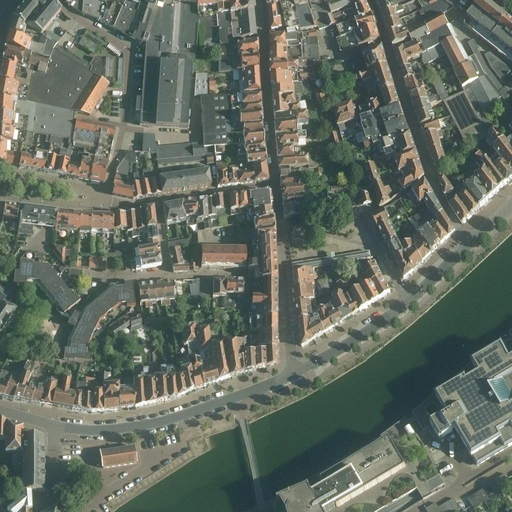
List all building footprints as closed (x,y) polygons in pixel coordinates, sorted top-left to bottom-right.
[(11,20),(12,21),(37,33),(37,34),(40,36),(60,12),(47,1),(46,0),(27,0),(28,1),(24,5),(24,4),(22,6),(23,6),(19,10),(18,12),(11,20)] [(60,0),(77,12),(78,0),(60,0)] [(82,0),(81,15),(90,18),(98,21),(100,8),(100,0),(82,0)] [(100,0),(100,8),(98,21),(104,25),(109,11),(112,2),(112,0),(100,0)] [(109,11),(104,25),(109,27),(113,29),(119,14),(120,11),(122,7),(122,8),(125,0),(112,0),(112,2),(109,11)] [(122,7),(113,29),(128,38),(140,0),(125,0),(122,8),(122,7)] [(140,0),(128,38),(141,45),(142,43),(155,0),(140,0)] [(135,112),(140,113),(139,126),(186,129),(191,65),(193,65),(197,27),(195,0),(155,0),(142,43),(141,45),(145,46),(144,54),(141,99),(136,99),(135,112)] [(219,47),(214,0),(195,0),(197,27),(199,42),(199,49),(216,47),(219,47)] [(230,24),(227,0),(214,0),(219,47),(227,46),(226,31),(231,31),(230,24)] [(238,0),(227,0),(230,24),(231,31),(231,39),(241,38),(242,38),(255,36),(254,27),(241,29),(240,23),(239,12),(238,0)] [(252,0),(238,0),(239,12),(253,11),(253,10),(252,0)] [(293,0),(279,0),(280,4),(286,28),(287,36),(301,33),(300,31),(293,0)] [(308,0),(293,0),(296,15),(300,31),(317,28),(312,11),(308,0)] [(308,0),(317,28),(318,31),(335,25),(332,16),(331,16),(331,14),(327,5),(337,1),(339,0),(308,0)] [(348,0),(339,0),(337,1),(341,10),(351,6),(348,0)] [(384,0),(377,3),(382,16),(402,8),(419,1),(419,0),(384,0)] [(423,0),(420,1),(424,9),(435,4),(434,3),(437,2),(436,0),(428,0),(426,1),(426,2),(424,3),(423,0)] [(462,11),(470,0),(439,0),(439,1),(437,2),(434,3),(435,4),(441,15),(442,16),(453,8),(455,10),(458,7),(462,11)] [(463,25),(475,34),(495,9),(483,0),(480,0),(466,17),(468,19),(463,25)] [(337,1),(327,5),(331,14),(341,10),(337,1)] [(429,21),(424,9),(420,1),(419,1),(402,8),(403,12),(396,15),(397,19),(402,17),(405,27),(410,39),(412,45),(420,42),(429,38),(423,24),(429,21)] [(280,4),(268,7),(271,30),(278,29),(286,28),(280,4)] [(332,16),(335,25),(335,26),(336,27),(371,15),(366,4),(332,16)] [(441,15),(435,4),(424,9),(429,21),(441,15)] [(402,8),(382,16),(385,24),(397,19),(396,15),(403,12),(402,8)] [(495,9),(475,34),(488,44),(507,19),(495,9)] [(253,11),(239,12),(240,23),(241,29),(254,27),(253,11)] [(371,15),(336,27),(340,38),(376,26),(371,15)] [(429,38),(420,42),(425,53),(421,55),(422,59),(424,65),(446,55),(455,72),(454,72),(462,88),(464,92),(449,99),(439,75),(437,76),(434,69),(429,72),(435,87),(434,87),(439,98),(441,103),(448,117),(451,116),(468,150),(488,134),(489,133),(494,128),(495,128),(482,113),(483,112),(502,97),(498,93),(485,76),(483,73),(474,56),(469,58),(467,59),(459,44),(459,43),(455,37),(456,37),(450,26),(450,25),(448,26),(442,16),(441,15),(429,21),(423,24),(429,38)] [(397,19),(385,24),(388,34),(405,27),(402,17),(397,19)] [(507,19),(488,44),(500,54),(511,39),(511,23),(508,20),(507,19)] [(7,34),(9,35),(33,43),(52,50),(55,47),(57,44),(40,36),(37,34),(37,33),(12,21),(7,34)] [(376,26),(340,38),(336,39),(341,53),(379,40),(376,26)] [(405,27),(388,34),(393,47),(410,39),(405,27)] [(278,29),(271,30),(271,38),(287,36),(286,28),(278,29)] [(271,38),(271,51),(318,45),(316,31),(301,33),(287,36),(271,38)] [(9,35),(5,47),(50,60),(45,76),(31,72),(27,88),(24,103),(37,105),(89,116),(108,85),(99,79),(89,73),(64,57),(52,50),(33,43),(9,35)] [(511,39),(500,54),(511,63),(511,39)] [(478,50),(473,40),(467,43),(474,56),(483,73),(485,76),(498,93),(503,89),(488,70),(477,50),(478,50)] [(219,47),(216,47),(218,61),(233,60),(239,59),(239,58),(257,56),(256,42),(227,46),(219,47)] [(394,51),(396,56),(405,53),(407,61),(421,55),(425,53),(420,42),(412,45),(403,49),(403,48),(394,51)] [(308,46),(271,51),(271,64),(304,63),(309,62),(319,61),(319,46),(318,45),(308,46)] [(4,47),(0,70),(0,82),(18,86),(27,88),(31,72),(45,76),(50,60),(5,47),(4,47)] [(55,47),(52,50),(64,57),(67,52),(62,49),(61,50),(55,47)] [(362,54),(365,62),(384,56),(382,47),(362,54)] [(67,52),(64,57),(89,73),(99,79),(100,62),(94,58),(89,66),(67,52)] [(405,53),(396,56),(401,71),(409,68),(405,53)] [(490,68),(500,61),(489,53),(484,56),(490,68)] [(233,60),(218,61),(218,73),(238,71),(241,71),(257,69),(257,56),(239,58),(239,59),(233,60)] [(355,66),(356,70),(358,74),(386,65),(384,56),(365,62),(355,66)] [(304,63),(271,64),(271,75),(289,74),(288,74),(294,74),(314,70),(315,70),(320,69),(322,69),(320,61),(319,61),(309,62),(304,63)] [(495,74),(506,66),(500,61),(490,68),(495,74)] [(386,65),(358,74),(360,79),(361,80),(362,82),(371,79),(373,84),(377,83),(380,93),(394,89),(386,65)] [(418,65),(409,68),(401,71),(404,81),(419,76),(425,74),(424,71),(420,73),(418,65)] [(500,80),(511,71),(506,66),(495,74),(500,80)] [(241,71),(238,71),(238,81),(241,81),(242,82),(258,80),(257,69),(241,71)] [(289,74),(271,75),(272,99),(292,96),(293,96),(297,95),(293,95),(292,83),(297,83),(297,77),(299,77),(302,80),(316,77),(315,70),(314,70),(294,74),(288,74),(289,74)] [(502,83),(505,87),(506,86),(511,81),(511,74),(511,75),(502,83)] [(206,75),(195,75),(194,97),(200,97),(206,97),(206,75)] [(419,76),(404,81),(410,97),(425,92),(425,91),(420,77),(419,76)] [(258,80),(242,82),(242,86),(244,86),(245,93),(259,92),(258,80)] [(0,82),(0,98),(15,101),(18,86),(0,82)] [(18,86),(15,101),(24,103),(27,88),(18,86)] [(503,89),(498,93),(502,97),(503,99),(504,100),(511,94),(511,92),(506,86),(505,87),(503,89)] [(380,93),(384,104),(378,106),(377,101),(367,104),(368,106),(371,115),(400,106),(394,89),(380,93)] [(314,92),(317,104),(325,102),(322,90),(314,92)] [(427,97),(425,92),(410,97),(413,107),(432,100),(430,96),(427,97)] [(232,97),(231,107),(252,105),(252,107),(260,106),(259,95),(241,96),(232,97)] [(292,96),(272,99),(273,117),(293,114),(305,112),(304,108),(298,109),(298,105),(297,95),(293,96),(292,96)] [(200,97),(202,135),(226,135),(233,135),(232,127),(230,127),(231,115),(231,107),(232,97),(206,97),(200,97)] [(0,98),(0,114),(34,118),(36,110),(37,105),(24,103),(15,101),(0,98)] [(432,100),(413,107),(416,116),(431,111),(430,107),(441,103),(439,98),(432,100)] [(511,109),(504,100),(503,99),(497,105),(500,109),(499,109),(511,125),(509,128),(511,131),(511,138),(506,143),(511,150),(511,109)] [(332,108),(337,126),(338,126),(344,124),(357,119),(351,102),(332,108)] [(231,115),(260,113),(260,106),(252,107),(252,105),(231,107),(231,115)] [(360,113),(355,115),(357,119),(357,120),(363,118),(371,115),(368,106),(360,109),(362,115),(361,115),(360,113)] [(361,126),(364,133),(404,120),(400,106),(371,115),(363,118),(357,120),(356,120),(358,127),(361,126)] [(294,123),(274,124),(275,137),(285,137),(286,136),(295,135),(296,136),(304,134),(301,134),(300,127),(307,126),(305,112),(304,108),(305,112),(293,114),(294,123)] [(431,111),(416,116),(420,127),(437,121),(435,122),(432,112),(431,111)] [(260,113),(231,115),(230,127),(232,127),(261,124),(260,113)] [(0,114),(0,129),(32,134),(34,119),(34,118),(0,114)] [(293,114),(273,117),(274,124),(294,123),(293,114)] [(34,119),(32,134),(33,134),(46,136),(50,137),(51,137),(54,123),(34,119)] [(91,122),(76,119),(74,129),(89,132),(91,122)] [(404,120),(364,133),(366,141),(363,142),(365,149),(377,145),(409,134),(404,120)] [(437,121),(420,127),(423,138),(441,132),(437,121)] [(97,124),(91,122),(89,132),(95,134),(97,124)] [(115,128),(97,124),(95,134),(113,137),(115,128)] [(261,124),(232,127),(233,135),(242,134),(262,133),(261,124)] [(344,124),(338,126),(340,133),(346,131),(344,124)] [(494,128),(489,133),(495,142),(496,142),(498,141),(500,143),(493,149),(497,154),(498,153),(511,171),(511,150),(506,143),(504,140),(495,128),(494,128)] [(0,141),(5,143),(15,144),(22,145),(31,146),(32,143),(33,134),(32,134),(0,129),(0,141)] [(74,129),(72,141),(73,147),(83,149),(95,152),(89,182),(103,185),(113,137),(95,134),(89,132),(74,129)] [(441,132),(423,138),(429,153),(441,149),(439,141),(443,139),(440,132),(441,132)] [(242,134),(243,139),(239,139),(239,145),(243,145),(244,146),(263,144),(262,133),(242,134)] [(336,133),(330,135),(332,144),(338,142),(336,133)] [(285,137),(275,137),(276,149),(292,148),(297,147),(296,141),(304,140),(304,134),(296,136),(295,135),(286,136),(285,137)] [(409,134),(377,145),(380,153),(384,152),(387,161),(394,159),(415,152),(409,134)] [(143,138),(142,153),(144,153),(156,154),(155,148),(153,136),(145,135),(145,138),(143,138)] [(226,135),(202,135),(202,144),(203,148),(214,148),(219,147),(225,147),(226,135)] [(46,154),(43,172),(55,174),(62,139),(51,137),(50,137),(49,143),(46,154)] [(62,139),(55,174),(66,177),(68,164),(72,150),(70,141),(62,139)] [(14,154),(12,166),(19,167),(21,154),(22,145),(15,144),(14,154)] [(264,154),(263,144),(244,146),(244,152),(237,153),(237,157),(264,154)] [(214,148),(203,148),(204,157),(205,157),(207,165),(213,164),(212,153),(214,153),(214,148)] [(292,148),(276,149),(277,160),(307,157),(301,158),(301,153),(293,154),(292,148)] [(81,159),(77,179),(89,182),(95,152),(83,149),(83,153),(81,159)] [(441,149),(429,153),(434,168),(446,163),(441,149)] [(34,155),(31,170),(43,172),(46,154),(34,151),(34,154),(34,155)] [(483,171),(474,178),(490,198),(506,184),(488,161),(480,151),(475,155),(481,163),(478,165),(483,171)] [(5,152),(5,164),(12,166),(14,154),(5,152)] [(68,164),(66,177),(77,179),(81,159),(83,153),(78,152),(75,166),(68,164)] [(123,159),(131,165),(135,164),(134,153),(127,152),(126,155),(123,159)] [(415,152),(394,159),(396,167),(389,170),(391,176),(399,173),(401,172),(419,163),(415,152)] [(21,154),(19,167),(31,170),(34,155),(34,154),(29,153),(28,156),(21,154)] [(493,168),(488,161),(506,184),(511,177),(511,171),(498,153),(497,154),(503,161),(493,168)] [(266,163),(264,154),(237,157),(236,157),(236,161),(242,161),(242,160),(246,159),(246,163),(244,163),(244,167),(251,165),(266,163)] [(205,157),(204,157),(198,157),(192,158),(187,158),(182,159),(177,159),(172,160),(167,160),(162,160),(157,161),(157,165),(206,161),(205,157)] [(307,157),(277,160),(278,170),(307,167),(307,168),(308,168),(307,157)] [(123,159),(116,170),(115,175),(126,177),(131,165),(123,159)] [(268,181),(266,163),(251,165),(244,167),(245,172),(252,171),(254,183),(268,181)] [(419,163),(401,172),(404,179),(398,182),(404,191),(423,176),(419,163)] [(227,186),(226,172),(225,164),(215,166),(216,171),(215,171),(217,188),(227,186)] [(374,165),(365,167),(369,181),(369,185),(369,188),(374,186),(374,185),(380,182),(374,165)] [(451,168),(455,175),(460,172),(455,166),(451,168)] [(307,167),(278,170),(280,179),(299,178),(299,172),(304,171),(304,173),(313,173),(313,170),(307,170),(307,168),(307,167)] [(369,181),(365,167),(364,168),(365,168),(360,170),(366,190),(367,189),(369,188),(369,185),(369,181)] [(314,177),(322,177),(321,169),(313,169),(314,177)] [(438,169),(434,170),(438,181),(445,197),(454,192),(444,178),(442,179),(438,169)] [(151,171),(147,172),(151,197),(160,195),(160,194),(158,179),(152,180),(151,171)] [(239,185),(238,176),(238,175),(236,175),(235,171),(226,172),(227,186),(239,185)] [(252,171),(245,172),(237,173),(238,175),(238,176),(239,185),(254,183),(252,171)] [(144,181),(139,182),(142,198),(151,197),(147,172),(142,173),(144,181)] [(158,179),(160,194),(160,195),(161,194),(172,193),(172,192),(198,189),(210,187),(208,172),(158,179)] [(129,184),(130,190),(132,200),(142,198),(139,182),(137,174),(133,175),(134,183),(129,184)] [(299,178),(280,179),(280,187),(301,186),(300,178),(299,178)] [(463,186),(465,188),(480,208),(490,198),(474,178),(463,186)] [(129,184),(121,182),(114,181),(113,186),(112,188),(113,188),(111,196),(132,200),(130,190),(129,184)] [(374,185),(374,186),(379,208),(390,202),(386,194),(391,192),(389,187),(384,189),(380,182),(374,185)] [(425,182),(401,198),(404,202),(409,199),(410,200),(415,197),(420,204),(423,201),(432,195),(425,182)] [(301,186),(280,187),(282,198),(294,197),(294,196),(302,195),(301,186)] [(465,191),(458,198),(471,216),(480,208),(465,188),(464,189),(465,191)] [(358,201),(360,207),(363,206),(364,206),(364,208),(367,207),(366,205),(371,204),(367,189),(366,190),(360,193),(362,200),(358,201)] [(265,192),(246,194),(248,214),(253,212),(271,209),(269,193),(265,192)] [(317,203),(318,212),(329,211),(328,205),(333,205),(333,203),(342,202),(341,195),(341,193),(331,194),(326,194),(327,202),(317,203)] [(246,194),(237,195),(239,215),(245,214),(248,214),(246,194)] [(294,197),(282,198),(282,208),(306,204),(305,202),(311,202),(311,204),(312,203),(317,203),(327,202),(326,194),(311,194),(302,195),(294,196),(294,197)] [(237,195),(229,196),(229,202),(229,206),(229,211),(230,216),(239,215),(237,195)] [(432,195),(423,201),(430,211),(449,237),(454,232),(452,228),(432,195)] [(447,203),(450,206),(462,224),(471,216),(458,198),(457,199),(458,199),(454,203),(451,196),(445,198),(447,203)] [(221,197),(213,198),(213,199),(215,217),(215,218),(219,218),(230,216),(229,211),(229,206),(222,207),(221,197)] [(213,199),(205,200),(205,201),(207,230),(211,229),(210,221),(209,218),(215,217),(213,199),(213,198),(213,199)] [(205,200),(194,202),(196,221),(195,221),(196,225),(196,224),(203,223),(203,231),(207,230),(205,201),(205,200)] [(181,204),(184,221),(185,227),(196,225),(195,221),(196,221),(194,202),(181,203),(181,204)] [(306,204),(282,208),(284,218),(290,218),(290,219),(291,219),(291,218),(297,217),(297,216),(307,214),(306,205),(312,205),(312,203),(311,204),(311,202),(305,202),(306,204)] [(2,216),(2,217),(16,220),(18,207),(4,204),(2,216)] [(165,224),(175,223),(184,221),(181,204),(162,207),(165,224)] [(21,207),(17,235),(31,236),(32,225),(41,226),(41,228),(41,226),(45,226),(52,227),(51,229),(55,229),(56,211),(48,210),(21,207)] [(153,208),(144,210),(145,230),(146,241),(152,240),(156,240),(157,239),(153,208)] [(248,214),(245,214),(247,223),(253,222),(253,223),(253,222),(272,220),(271,209),(253,212),(248,214)] [(144,210),(135,212),(137,238),(141,237),(146,241),(146,248),(147,248),(146,241),(145,230),(144,210)] [(377,228),(389,222),(390,222),(390,221),(389,221),(383,210),(372,217),(377,228)] [(55,229),(55,230),(67,231),(68,212),(56,211),(55,229)] [(422,217),(428,227),(441,244),(449,237),(430,211),(422,217)] [(68,212),(67,231),(78,232),(78,233),(79,233),(81,214),(80,214),(68,212)] [(135,212),(125,214),(127,232),(131,232),(131,238),(137,238),(135,212)] [(81,214),(79,233),(90,233),(91,214),(81,214)] [(91,214),(90,233),(101,234),(101,215),(91,214)] [(125,214),(112,215),(112,231),(113,231),(113,230),(126,229),(126,232),(127,232),(125,214)] [(101,215),(101,234),(113,234),(113,231),(112,231),(112,215),(101,215)] [(253,223),(253,241),(257,241),(257,240),(274,237),(272,220),(253,222),(253,223)] [(389,222),(377,228),(382,237),(399,228),(398,225),(394,228),(390,222),(389,222)] [(428,227),(417,235),(418,237),(430,254),(441,244),(428,227)] [(399,228),(382,237),(387,246),(397,240),(394,233),(401,230),(399,228)] [(394,233),(397,240),(404,254),(413,271),(422,263),(414,250),(414,249),(410,242),(403,229),(401,231),(401,230),(394,233)] [(257,241),(253,241),(251,242),(251,249),(255,249),(257,278),(276,277),(274,238),(274,237),(257,240),(257,241)] [(418,237),(410,242),(414,249),(414,250),(422,263),(430,254),(418,237)] [(152,240),(146,241),(147,248),(157,246),(156,240),(152,240)] [(188,240),(167,243),(168,249),(189,245),(188,240)] [(397,240),(387,246),(394,259),(404,254),(397,240)] [(53,246),(53,252),(62,263),(64,261),(65,247),(53,246)] [(132,251),(133,261),(159,256),(157,246),(147,248),(146,248),(132,251)] [(179,249),(168,252),(171,267),(187,266),(187,265),(186,257),(181,258),(179,249)] [(197,265),(197,273),(197,269),(245,270),(245,250),(201,250),(198,250),(198,253),(197,265)] [(404,254),(394,259),(396,263),(393,265),(401,282),(413,271),(404,254)] [(159,256),(133,261),(135,271),(160,266),(159,256)] [(88,269),(101,270),(101,259),(89,258),(88,269)] [(355,261),(358,266),(359,267),(361,271),(375,263),(373,259),(371,259),(371,258),(355,261)] [(28,261),(20,260),(18,272),(14,272),(13,284),(25,285),(26,281),(38,282),(59,307),(55,310),(60,317),(79,301),(74,295),(72,297),(47,266),(28,264),(28,261)] [(375,263),(361,271),(365,277),(378,269),(375,263)] [(369,284),(365,277),(361,271),(359,267),(360,272),(353,276),(359,286),(363,284),(364,287),(369,286),(371,288),(373,287),(379,299),(390,292),(381,277),(369,284)] [(293,272),(294,287),(314,283),(314,279),(316,279),(315,274),(313,274),(312,269),(293,272)] [(378,269),(365,277),(369,284),(381,277),(378,269)] [(81,280),(81,272),(68,271),(68,279),(81,280)] [(334,279),(336,283),(340,291),(350,286),(346,279),(340,281),(338,278),(334,279)] [(196,281),(194,281),(197,300),(203,300),(203,284),(198,284),(198,281),(198,280),(196,280),(196,281)] [(240,293),(240,298),(242,298),(242,305),(250,305),(250,307),(263,306),(263,308),(276,308),(276,299),(276,280),(261,280),(257,280),(256,287),(262,287),(262,298),(251,298),(251,303),(248,303),(249,281),(243,281),(241,281),(241,293),(240,293)] [(171,281),(162,282),(165,306),(169,306),(168,301),(171,300),(171,302),(173,302),(171,281)] [(225,281),(212,281),(212,297),(224,297),(225,281)] [(225,281),(224,297),(224,309),(234,308),(235,281),(225,281)] [(326,281),(317,284),(321,298),(322,304),(325,302),(334,327),(343,321),(331,298),(330,293),(326,281)] [(162,282),(153,283),(156,304),(158,304),(158,302),(160,301),(161,307),(165,306),(162,282)] [(64,349),(63,359),(64,361),(74,362),(74,361),(90,362),(91,356),(85,355),(86,347),(99,321),(118,305),(126,304),(126,307),(134,306),(132,284),(130,283),(123,283),(124,288),(111,289),(85,311),(77,326),(75,325),(79,315),(74,313),(67,325),(76,330),(70,343),(69,350),(64,349)] [(153,283),(145,284),(148,308),(151,307),(151,302),(154,302),(154,304),(156,304),(153,283)] [(314,283),(294,287),(296,304),(316,299),(321,298),(317,284),(315,285),(314,283)] [(339,290),(330,293),(331,298),(343,321),(352,316),(344,298),(340,291),(336,283),(339,290)] [(148,308),(145,284),(137,285),(140,306),(142,306),(142,303),(144,303),(145,308),(148,308)] [(359,286),(360,288),(370,305),(379,299),(373,287),(371,288),(369,286),(364,287),(363,284),(359,286)] [(0,287),(0,332),(16,309),(9,304),(12,299),(7,296),(9,294),(0,287)] [(350,294),(350,295),(360,311),(370,305),(360,288),(350,294)] [(350,295),(344,298),(352,316),(360,311),(350,295)] [(316,299),(318,305),(324,333),(334,327),(325,302),(322,304),(321,298),(316,299)] [(316,299),(296,304),(299,321),(309,319),(307,308),(318,305),(316,299)] [(307,308),(309,319),(313,340),(324,333),(318,305),(307,308)] [(263,306),(250,307),(250,310),(255,310),(255,318),(276,318),(276,308),(263,308),(263,306)] [(126,315),(108,327),(114,336),(130,326),(127,321),(129,319),(126,315)] [(129,321),(130,326),(130,333),(142,330),(140,316),(133,318),(133,320),(129,321)] [(255,318),(248,318),(249,332),(257,332),(276,332),(276,318),(255,318)] [(309,319),(299,321),(302,347),(313,340),(309,319)] [(186,345),(188,360),(192,377),(191,377),(194,390),(203,387),(201,381),(199,372),(198,360),(196,348),(194,331),(193,325),(182,327),(185,345),(186,345)] [(194,325),(193,325),(194,331),(196,348),(198,360),(199,372),(201,381),(203,387),(217,382),(211,345),(210,345),(208,328),(195,330),(194,325)] [(511,446),(511,327),(508,331),(485,350),(412,413),(423,432),(427,430),(435,443),(436,442),(445,436),(455,431),(477,467),(511,446)] [(276,332),(257,332),(258,348),(264,348),(264,347),(276,347),(276,332)] [(235,343),(224,344),(228,378),(244,372),(243,353),(242,341),(235,343)] [(223,344),(211,345),(217,382),(228,378),(224,344),(223,344)] [(264,348),(264,351),(265,367),(277,364),(276,347),(264,347),(264,348)] [(264,351),(254,352),(255,369),(265,367),(264,351)] [(254,352),(243,353),(244,372),(255,369),(254,352)] [(19,383),(13,400),(21,401),(26,386),(31,374),(36,359),(34,364),(26,362),(25,364),(19,383)] [(26,386),(21,401),(39,404),(45,382),(46,382),(47,378),(40,376),(45,361),(36,359),(31,374),(26,386)] [(188,360),(178,361),(179,366),(181,379),(183,385),(185,394),(194,390),(191,377),(192,377),(188,360)] [(179,369),(173,371),(176,398),(179,396),(185,394),(183,385),(181,379),(179,366),(178,361),(179,369)] [(162,377),(154,377),(156,403),(167,400),(164,367),(160,368),(160,374),(162,375),(162,377)] [(165,367),(164,367),(167,400),(176,398),(173,371),(165,372),(165,367)] [(0,397),(3,398),(12,372),(13,373),(13,372),(3,368),(1,373),(0,375),(0,397)] [(72,370),(64,368),(62,378),(60,392),(57,407),(71,410),(74,394),(68,393),(70,380),(70,379),(72,370)] [(141,372),(142,376),(145,405),(145,406),(156,403),(154,377),(154,376),(147,376),(146,371),(141,372)] [(3,398),(13,400),(19,383),(14,381),(16,375),(13,373),(12,372),(3,398)] [(93,393),(91,412),(103,412),(103,376),(102,386),(101,393),(93,393)] [(103,376),(103,412),(119,410),(118,388),(118,384),(107,385),(107,381),(110,378),(109,376),(103,376)] [(140,379),(132,380),(134,408),(145,405),(142,376),(139,376),(140,379)] [(45,382),(39,404),(51,406),(57,380),(54,379),(53,384),(46,382),(45,382)] [(74,394),(71,410),(81,411),(83,389),(93,391),(94,380),(85,379),(84,384),(76,383),(75,390),(79,391),(78,395),(74,394)] [(123,388),(118,388),(119,410),(134,408),(132,380),(124,380),(124,382),(123,382),(123,388)] [(83,389),(81,411),(91,412),(93,393),(93,391),(83,389)] [(426,455),(428,454),(420,442),(419,442),(408,423),(408,422),(407,423),(405,419),(387,433),(386,432),(373,441),(285,493),(269,500),(274,511),(402,511),(425,499),(445,487),(445,486),(426,455)] [(0,421),(0,440),(6,441),(5,454),(12,454),(12,467),(21,465),(22,435),(22,428),(6,423),(0,421)] [(22,435),(21,465),(21,492),(30,492),(44,492),(43,464),(43,437),(22,435)] [(135,464),(133,447),(122,449),(100,452),(103,469),(135,464)] [(494,481),(496,484),(500,492),(511,485),(505,474),(494,481)] [(70,490),(70,477),(62,477),(62,490),(70,490)] [(500,492),(496,484),(491,487),(497,498),(502,495),(500,492)] [(489,488),(484,492),(489,500),(490,502),(495,498),(489,488)] [(478,493),(484,503),(489,500),(484,492),(483,490),(482,490),(482,491),(478,493)] [(22,498),(7,510),(8,511),(17,511),(23,508),(29,508),(31,508),(30,492),(21,492),(22,498)] [(473,496),(479,506),(484,503),(478,493),(477,493),(477,494),(473,496)] [(479,506),(473,496),(472,496),(472,497),(468,499),(468,498),(467,499),(474,509),(479,506)] [(449,502),(448,502),(454,511),(455,511),(460,510),(453,499),(453,500),(449,502)] [(444,505),(443,505),(447,511),(454,511),(448,502),(448,503),(444,505)]
